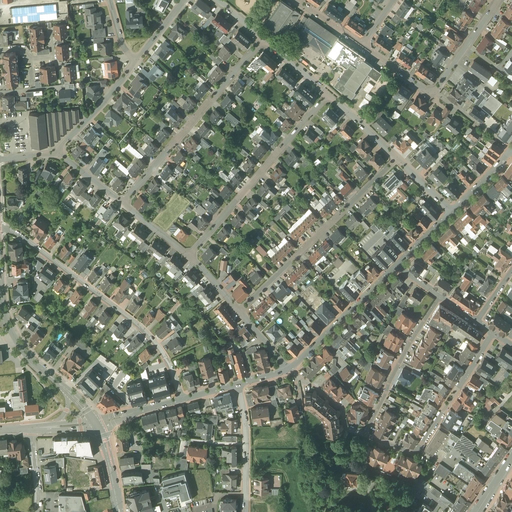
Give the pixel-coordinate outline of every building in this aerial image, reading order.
[(156,0),(155,4),(157,5),(155,10),(161,13),(162,11),(164,12),(169,2),(168,1),(166,0),(156,0)] [(206,4),(201,0),(197,0),(191,8),(198,14),(200,12),(204,16),(207,11),(208,12),(209,12),(208,12),(210,9),(206,5),(206,4)] [(482,4),(476,0),(472,0),(469,6),(477,11),(482,4)] [(301,15),(281,1),(280,1),(265,23),(265,24),(285,38),(285,37),(285,38),(289,33),(290,33),(291,31),(291,30),(301,15)] [(355,5),(349,1),(345,7),(351,11),(353,8),(355,5)] [(411,6),(404,1),(399,9),(397,13),(403,17),(405,14),(411,6)] [(464,6),(457,1),(456,4),(464,9),(465,7),(464,6)] [(337,9),(329,3),(324,10),(332,16),(337,9)] [(94,4),(85,4),(86,14),(88,13),(88,23),(87,23),(87,27),(102,26),(102,21),(101,21),(101,18),(102,18),(102,12),(96,12),(96,7),(94,8),(94,4)] [(351,11),(347,16),(349,14),(351,16),(350,18),(356,10),(353,8),(351,11)] [(345,15),(337,9),(332,16),(340,22),(345,15)] [(142,17),(133,18),(132,10),(126,10),(127,18),(126,18),(127,27),(143,26),(142,17)] [(473,17),(465,12),(461,18),(468,23),(473,17)] [(224,19),(218,13),(212,20),(219,26),(217,28),(220,25),(224,19)] [(401,19),(395,15),(391,20),(398,25),(401,19)] [(330,48),(336,40),(337,38),(309,18),(304,26),(297,36),(325,56),(330,48)] [(350,18),(345,25),(352,31),(358,23),(350,18)] [(414,23),(407,18),(404,21),(411,26),(414,23)] [(468,23),(461,18),(456,24),(464,30),(468,23)] [(509,24),(501,18),(496,26),(504,31),(509,24)] [(208,19),(202,27),(205,29),(211,21),(208,19)] [(231,25),(224,19),(220,25),(224,28),(227,31),(231,25)] [(362,26),(358,23),(352,31),(360,36),(365,29),(362,26)] [(421,23),(417,27),(422,31),(425,27),(421,23)] [(176,29),(173,33),(171,33),(168,37),(174,41),(179,35),(180,36),(181,36),(184,38),(185,35),(188,33),(177,24),(174,28),(176,29)] [(385,25),(378,35),(379,35),(373,42),(381,48),(386,41),(382,38),(384,35),(388,38),(393,31),(385,25)] [(42,26),(30,27),(30,34),(31,34),(32,43),(31,43),(32,50),(44,48),(44,43),(45,43),(44,32),(43,32),(42,26)] [(504,31),(496,26),(491,33),(499,38),(504,31)] [(105,28),(98,29),(98,31),(95,31),(95,38),(103,38),(106,37),(105,28)] [(12,31),(3,32),(4,42),(13,42),(12,36),(16,36),(16,31),(12,32),(12,31)] [(251,42),(238,31),(231,39),(244,50),(251,42)] [(463,38),(455,33),(454,34),(449,31),(446,36),(451,39),(458,45),(463,38)] [(231,40),(227,36),(221,43),(224,45),(226,46),(231,40)] [(492,41),(485,36),(483,40),(482,40),(479,44),(487,49),(487,48),(486,48),(489,45),(490,45),(492,41)] [(458,45),(451,39),(446,46),(454,51),(458,45)] [(353,52),(336,40),(330,48),(350,62),(356,67),(361,60),(356,57),(354,60),(350,57),(353,52)] [(392,45),(386,41),(381,48),(387,52),(392,45)] [(500,46),(493,42),(492,41),(490,45),(492,46),(492,47),(497,50),(500,46)] [(110,43),(106,43),(104,43),(98,43),(98,44),(98,50),(101,50),(101,54),(111,53),(110,43)] [(168,47),(163,43),(161,46),(163,48),(159,54),(165,59),(170,53),(172,55),(174,52),(168,47)] [(487,49),(479,44),(476,48),(483,53),(487,49)] [(226,46),(224,45),(218,53),(226,60),(231,53),(228,50),(229,49),(226,46)] [(411,50),(405,46),(402,50),(401,51),(407,56),(411,50)] [(432,58),(440,64),(446,55),(438,49),(432,58)] [(407,56),(401,51),(396,58),(402,63),(407,56)] [(5,72),(17,71),(17,69),(18,68),(17,68),(16,64),(17,64),(17,63),(16,52),(4,54),(4,56),(3,57),(5,72)] [(268,56),(263,52),(258,58),(257,59),(261,62),(264,65),(270,58),(268,56)] [(407,56),(402,63),(408,67),(413,60),(407,56)] [(257,57),(248,68),(251,70),(254,67),(256,70),(260,65),(259,64),(261,62),(257,59),(258,58),(257,57)] [(277,64),(270,58),(264,65),(271,71),(277,64)] [(356,67),(350,62),(339,77),(339,78),(338,80),(338,79),(337,80),(338,80),(334,85),(333,85),(351,98),(355,92),(354,91),(366,74),(377,81),(382,74),(372,66),(362,59),(361,60),(356,67)] [(491,73),(474,61),(468,69),(473,72),(481,78),(486,81),(490,75),(491,73)] [(113,62),(104,63),(105,70),(107,69),(107,71),(106,72),(107,76),(107,77),(117,75),(117,72),(117,64),(114,65),(113,62)] [(420,64),(415,72),(423,77),(429,70),(420,64)] [(46,67),(40,68),(41,71),(40,71),(41,81),(41,82),(42,82),(42,81),(46,81),(47,81),(51,80),(51,81),(52,80),(56,80),(57,80),(56,70),(55,70),(55,66),(51,67),(50,67),(47,65),(46,67)] [(163,72),(155,65),(148,73),(148,72),(145,75),(153,81),(157,76),(158,76),(160,73),(161,74),(163,72)] [(226,72),(219,66),(214,72),(220,78),(226,72)] [(289,74),(282,68),(276,75),(283,81),(289,74)] [(437,75),(429,70),(423,77),(431,83),(437,75)] [(17,71),(5,72),(6,82),(7,82),(7,85),(19,84),(18,73),(17,73),(17,71)] [(271,71),(264,79),(267,81),(274,73),(271,71)] [(220,78),(214,72),(208,78),(215,84),(220,78)] [(297,81),(289,74),(283,81),(291,88),(297,81)] [(493,77),(490,75),(486,81),(493,86),(498,80),(493,77)] [(249,79),(245,76),(242,80),(248,84),(252,79),(250,77),(249,79)] [(476,86),(464,76),(459,82),(460,82),(455,88),(466,96),(468,98),(473,102),(478,106),(483,100),(481,102),(477,98),(470,93),(476,86)] [(142,83),(136,78),(133,81),(136,83),(130,91),(135,95),(139,98),(141,95),(138,93),(142,88),(145,90),(147,86),(142,82),(142,83)] [(238,81),(234,86),(232,89),(237,93),(239,90),(241,91),(245,86),(238,81)] [(203,83),(197,91),(203,96),(209,88),(203,83)] [(316,97),(301,84),(295,91),(310,104),(316,97)] [(99,85),(89,86),(89,90),(90,92),(88,94),(95,100),(100,94),(99,85)] [(411,92),(401,85),(395,93),(393,96),(397,99),(399,96),(401,98),(401,99),(404,101),(404,100),(405,101),(411,92)] [(466,96),(455,88),(454,90),(452,89),(448,94),(450,95),(448,97),(454,101),(458,104),(461,100),(466,96)] [(484,89),(477,98),(481,102),(483,100),(484,99),(486,100),(490,94),(484,89)] [(66,90),(60,91),(61,101),(71,100),(70,90),(66,90)] [(134,104),(122,95),(118,100),(119,101),(115,106),(119,109),(123,104),(127,107),(125,110),(131,115),(131,114),(132,114),(135,109),(136,109),(132,106),(134,104)] [(139,98),(135,95),(132,99),(137,103),(141,99),(139,98)] [(228,96),(221,103),(227,108),(229,109),(231,106),(230,105),(234,101),(228,96)] [(14,97),(3,97),(4,108),(8,108),(8,110),(14,110),(14,109),(14,102),(14,97)] [(189,97),(186,100),(187,101),(186,102),(183,106),(189,111),(196,103),(189,97)] [(413,102),(410,106),(415,110),(422,100),(421,99),(421,100),(417,97),(413,102)] [(186,102),(180,98),(177,102),(183,107),(183,106),(186,102)] [(473,102),(468,98),(465,103),(469,107),(473,102)] [(180,106),(174,100),(171,103),(172,104),(177,109),(180,106)] [(422,100),(415,110),(421,114),(422,114),(425,110),(428,105),(424,102),(424,101),(422,100)] [(305,111),(296,104),(292,108),(301,116),(305,111)] [(469,113),(483,122),(487,115),(473,106),(469,113)] [(445,107),(441,113),(444,115),(443,117),(445,118),(446,118),(451,111),(445,107)] [(284,113),(278,108),(275,110),(282,116),(284,113)] [(301,116),(292,108),(288,112),(288,113),(292,116),(297,120),(301,116)] [(337,115),(329,108),(323,114),(328,119),(330,121),(331,121),(333,119),(337,115)] [(79,109),(45,112),(48,146),(79,116),(79,109)] [(441,113),(435,109),(427,120),(431,123),(433,122),(435,121),(438,123),(443,117),(444,115),(441,113)] [(111,110),(107,114),(109,116),(104,122),(111,127),(115,121),(119,123),(122,119),(111,110)] [(222,115),(216,110),(215,110),(216,110),(213,114),(212,113),(209,117),(216,123),(222,115)] [(425,110),(422,114),(421,114),(420,116),(420,118),(424,120),(429,113),(425,110)] [(45,112),(29,114),(33,147),(38,147),(43,146),(48,146),(45,112)] [(176,112),(169,121),(176,127),(183,118),(176,112)] [(511,114),(503,126),(507,129),(511,133),(511,114)] [(227,115),(224,117),(231,123),(233,121),(233,120),(227,115)] [(380,116),(375,121),(376,122),(374,124),(373,123),(373,124),(383,134),(382,133),(386,129),(386,130),(390,126),(391,126),(380,116)] [(450,121),(446,118),(445,118),(441,125),(445,128),(446,126),(447,124),(450,121)] [(462,125),(452,118),(450,121),(447,124),(446,126),(455,134),(462,125)] [(292,124),(286,119),(280,127),(286,132),(290,128),(289,128),(292,124)] [(336,123),(333,119),(331,121),(332,122),(325,129),(328,131),(336,123)] [(501,124),(495,120),(492,125),(497,129),(501,124)] [(102,127),(97,123),(95,126),(100,129),(101,130),(101,131),(103,132),(104,131),(102,129),(101,129),(100,128),(101,127),(102,127)] [(204,124),(198,131),(204,136),(203,135),(207,132),(208,132),(210,129),(204,124)] [(346,124),(340,130),(339,132),(342,136),(344,134),(348,138),(354,131),(346,124)] [(93,128),(92,127),(91,128),(92,128),(89,131),(89,130),(87,132),(98,140),(100,137),(99,136),(100,134),(99,133),(93,128)] [(170,134),(163,128),(156,136),(163,142),(170,134)] [(272,131),(270,134),(263,129),(259,133),(259,134),(263,137),(266,139),(272,145),(279,137),(272,131)] [(308,129),(302,136),(303,137),(306,139),(307,138),(311,142),(316,136),(308,129)] [(480,134),(473,129),(472,130),(468,135),(474,140),(478,135),(480,134)] [(507,129),(503,133),(499,129),(496,133),(501,137),(508,142),(511,136),(511,133),(507,129)] [(98,140),(87,132),(86,133),(87,134),(84,137),(84,136),(84,137),(85,138),(91,143),(92,144),(93,142),(95,143),(98,140)] [(263,137),(259,134),(259,133),(257,132),(255,135),(261,140),(263,137)] [(158,148),(152,142),(154,140),(148,134),(143,140),(149,145),(144,150),(151,156),(158,148)] [(405,139),(400,143),(396,139),(393,142),(397,146),(403,152),(408,147),(411,150),(413,148),(414,148),(418,144),(416,142),(415,142),(407,134),(403,137),(405,139)] [(261,140),(255,135),(252,138),(258,143),(261,140)] [(199,143),(192,137),(187,143),(187,142),(185,145),(185,146),(193,153),(196,150),(194,148),(199,143)] [(211,146),(202,138),(200,141),(209,148),(211,146)] [(365,141),(363,140),(357,147),(357,148),(360,150),(360,152),(363,156),(364,156),(368,152),(372,148),(369,145),(365,141)] [(440,141),(436,144),(442,150),(446,146),(440,141)] [(89,145),(84,142),(82,144),(90,151),(93,148),(89,145)] [(495,145),(492,143),(489,148),(498,155),(501,150),(495,145)] [(354,144),(347,147),(353,153),(357,148),(357,147),(354,144)] [(79,145),(75,150),(74,150),(72,154),(79,160),(82,156),(85,153),(84,153),(86,151),(79,145)] [(143,156),(131,145),(128,149),(139,159),(140,160),(143,156)] [(261,145),(254,153),(260,158),(267,150),(261,145)] [(428,145),(421,151),(422,152),(418,157),(422,161),(421,161),(426,167),(433,160),(430,157),(435,152),(428,145)] [(97,160),(104,165),(106,163),(102,160),(108,152),(102,148),(95,156),(98,159),(97,160)] [(249,154),(242,148),(240,151),(247,157),(249,154)] [(498,155),(489,148),(485,153),(494,160),(498,155)] [(414,150),(407,157),(410,159),(417,153),(414,150)] [(180,151),(174,159),(180,164),(187,157),(180,151)] [(292,151),(285,159),(291,164),(295,160),(296,161),(299,157),(292,151)] [(368,152),(364,156),(363,156),(362,157),(367,162),(370,160),(370,159),(372,157),(368,152)] [(435,152),(430,157),(433,160),(436,163),(439,160),(441,158),(435,152)] [(379,155),(376,153),(372,157),(370,159),(370,160),(374,164),(374,165),(377,167),(378,166),(380,166),(380,164),(384,160),(381,157),(381,155),(379,155)] [(494,160),(485,153),(481,158),(484,161),(490,165),(494,160)] [(478,159),(473,154),(469,158),(472,161),(476,165),(477,163),(478,163),(480,161),(478,159)] [(89,160),(85,156),(84,157),(82,156),(79,160),(86,164),(89,160)] [(309,162),(303,156),(301,158),(307,165),(309,162)] [(318,158),(314,162),(318,167),(323,163),(318,158)] [(140,160),(139,159),(134,165),(141,171),(146,165),(140,160)] [(250,159),(243,166),(246,169),(245,171),(248,172),(248,171),(249,172),(253,168),(255,165),(256,164),(250,159)] [(365,166),(359,159),(356,162),(363,169),(363,168),(365,166)] [(104,165),(97,160),(91,169),(98,175),(101,171),(100,170),(104,165)] [(436,163),(433,165),(436,168),(437,167),(439,170),(444,165),(439,160),(436,163)] [(125,167),(117,161),(114,164),(118,167),(127,175),(129,173),(124,168),(125,167)] [(477,163),(476,165),(472,161),(469,164),(473,168),(471,169),(478,176),(484,170),(478,163),(477,163)] [(58,169),(47,163),(43,170),(45,171),(52,175),(54,176),(58,169)] [(141,171),(134,165),(129,171),(136,177),(141,171)] [(439,170),(437,167),(436,168),(433,165),(431,168),(434,171),(429,175),(438,184),(446,177),(439,170)] [(240,170),(235,166),(231,170),(236,174),(237,172),(238,172),(240,170)] [(127,175),(118,167),(113,174),(116,176),(118,178),(119,178),(121,175),(124,178),(127,175)] [(167,167),(162,172),(160,174),(160,175),(166,181),(173,173),(167,167)] [(286,173),(278,167),(271,175),(278,182),(279,182),(280,180),(283,177),(286,173)] [(363,169),(356,175),(362,181),(369,174),(363,168),(363,169)] [(27,169),(19,169),(19,180),(27,180),(27,169)] [(42,172),(39,170),(36,175),(33,180),(37,182),(42,172)] [(458,175),(453,170),(451,172),(458,180),(460,178),(460,177),(458,175)] [(466,174),(462,170),(458,175),(460,177),(460,178),(461,179),(468,186),(474,180),(467,173),(466,174)] [(236,174),(230,181),(237,186),(244,178),(243,177),(244,176),(241,174),(240,175),(238,172),(237,172),(236,174)] [(349,178),(343,172),(339,175),(346,181),(349,178)] [(75,177),(70,173),(64,180),(70,184),(75,177)] [(228,178),(222,173),(219,176),(227,182),(229,180),(228,179),(228,178)] [(400,180),(394,174),(385,183),(388,186),(390,184),(393,187),(396,185),(397,184),(396,183),(397,183),(400,180)] [(118,178),(116,176),(110,184),(113,186),(112,186),(119,191),(125,183),(119,178),(118,178)] [(502,177),(494,184),(500,191),(502,189),(505,193),(504,195),(506,197),(511,192),(505,186),(508,183),(502,177)] [(161,184),(154,179),(147,187),(154,194),(158,189),(157,189),(161,184)] [(64,180),(60,184),(66,189),(70,184),(64,180)] [(280,180),(279,182),(278,182),(276,185),(282,190),(284,192),(288,186),(280,180)] [(80,181),(73,190),(80,195),(83,191),(87,186),(80,181)] [(271,188),(265,182),(258,191),(264,196),(268,191),(273,195),(277,191),(273,188),(272,187),(271,188)] [(404,182),(400,186),(405,191),(409,187),(404,182)] [(454,186),(450,182),(445,187),(449,191),(448,192),(452,196),(451,197),(452,199),(453,199),(454,199),(461,193),(458,190),(454,186)] [(348,183),(340,190),(346,196),(354,189),(348,183)] [(494,184),(494,185),(487,191),(493,197),(497,193),(499,195),(499,196),(504,201),(507,198),(500,191),(494,184)] [(226,185),(220,193),(226,198),(233,191),(226,185)] [(387,196),(392,200),(398,194),(400,196),(397,198),(402,202),(407,197),(397,187),(387,196)] [(83,191),(80,195),(78,197),(83,201),(88,195),(83,191)] [(102,198),(96,193),(92,198),(89,201),(95,206),(102,198)] [(342,200),(337,194),(332,198),(338,204),(342,200)] [(489,201),(483,194),(477,201),(486,210),(489,213),(495,207),(489,201)] [(88,195),(83,201),(87,204),(89,201),(92,198),(88,195)] [(18,199),(8,199),(9,208),(19,207),(18,201),(24,201),(24,200),(23,196),(18,196),(18,199)] [(154,202),(147,196),(144,200),(148,203),(149,202),(152,205),(154,202)] [(221,205),(210,196),(207,201),(210,204),(207,208),(214,213),(221,205)] [(144,200),(140,197),(138,200),(137,200),(134,204),(137,206),(137,207),(139,209),(140,209),(142,211),(144,210),(145,208),(145,207),(148,203),(144,200)] [(258,203),(252,197),(248,202),(246,204),(246,205),(252,210),(253,209),(258,203)] [(377,204),(371,197),(365,202),(372,209),(377,204)] [(338,204),(332,198),(328,202),(334,208),(338,204)] [(427,203),(422,198),(418,202),(423,207),(423,206),(427,203)] [(268,205),(262,200),(259,203),(266,208),(268,205)] [(477,201),(470,207),(476,213),(480,210),(483,213),(486,210),(477,201)] [(334,208),(328,202),(324,207),(329,212),(334,208)] [(372,209),(365,202),(360,208),(364,212),(366,214),(372,209)] [(287,203),(283,207),(285,210),(281,214),(283,216),(291,208),(287,203)] [(432,208),(427,203),(423,206),(423,207),(428,212),(427,213),(433,220),(439,214),(433,207),(432,208)] [(117,210),(110,205),(105,211),(104,213),(110,218),(117,210)] [(168,207),(165,205),(159,213),(161,214),(162,213),(163,214),(168,207)] [(252,210),(246,205),(243,208),(247,211),(249,213),(254,216),(257,213),(253,209),(252,210)] [(324,207),(319,211),(325,217),(329,212),(324,207)] [(100,208),(97,213),(101,216),(104,213),(105,211),(100,208)] [(467,211),(460,217),(474,232),(479,228),(473,221),(470,224),(468,221),(472,217),(467,211)] [(308,216),(308,217),(313,222),(318,218),(312,212),(308,216)] [(163,214),(162,213),(161,214),(157,220),(162,225),(168,218),(163,214)] [(279,213),(274,219),(277,221),(282,216),(279,213)] [(422,218),(418,213),(417,214),(414,217),(419,221),(417,222),(421,227),(424,229),(430,223),(423,217),(422,218)] [(130,221),(121,214),(115,222),(119,225),(118,227),(121,228),(122,229),(125,226),(126,227),(130,221)] [(238,214),(231,222),(232,222),(233,226),(235,225),(238,227),(244,220),(238,214)] [(353,215),(346,222),(345,222),(350,227),(353,224),(354,225),(359,220),(353,214),(353,215)] [(202,217),(196,223),(194,221),(191,224),(196,228),(197,229),(198,228),(201,230),(202,229),(202,230),(209,222),(202,217)] [(313,222),(308,217),(304,221),(303,221),(309,226),(313,222)] [(474,232),(460,217),(454,223),(460,229),(461,230),(463,228),(462,227),(464,225),(465,226),(464,227),(469,233),(468,234),(472,237),(476,234),(474,232)] [(481,222),(477,218),(473,221),(479,228),(481,230),(484,228),(485,227),(484,225),(481,222)] [(47,224),(40,219),(37,223),(35,221),(32,226),(35,228),(34,228),(38,231),(38,230),(40,232),(41,232),(43,230),(47,224)] [(309,226),(303,221),(299,225),(305,231),(309,226)] [(370,228),(363,221),(361,223),(367,230),(368,229),(370,228)] [(374,223),(371,226),(376,232),(380,229),(374,223)] [(173,224),(168,230),(173,234),(178,228),(173,224)] [(305,231),(299,225),(295,229),(300,235),(305,231)] [(416,228),(414,229),(412,227),(410,229),(406,225),(403,227),(408,232),(406,233),(412,240),(419,234),(417,232),(419,230),(416,228)] [(122,229),(121,228),(115,236),(120,239),(123,235),(128,230),(128,228),(126,227),(125,226),(122,229)] [(136,226),(131,233),(137,237),(142,230),(136,226)] [(230,232),(224,227),(217,236),(219,238),(220,238),(223,240),(230,232)] [(450,227),(443,233),(449,239),(450,239),(453,235),(456,233),(450,227)] [(189,234),(182,229),(176,236),(183,242),(189,234)] [(295,229),(290,233),(296,239),(300,235),(295,229)] [(344,235),(338,229),(331,236),(335,240),(337,243),(341,240),(340,239),(344,235)] [(384,247),(368,229),(367,230),(363,234),(376,247),(377,248),(380,251),(382,248),(382,249),(384,247)] [(43,230),(41,232),(40,232),(36,236),(42,240),(43,241),(47,234),(43,230)] [(142,230),(137,237),(142,241),(147,235),(142,230)] [(57,233),(53,238),(57,240),(62,234),(58,232),(57,233)] [(449,239),(443,233),(439,237),(441,238),(444,242),(445,243),(447,241),(449,239)] [(400,234),(397,237),(400,240),(397,244),(403,250),(409,244),(403,237),(400,234)] [(53,238),(50,235),(45,243),(51,248),(57,241),(57,240),(53,238)] [(458,241),(453,235),(450,239),(455,244),(458,241)] [(455,244),(450,239),(449,239),(447,241),(451,245),(447,248),(452,254),(458,248),(455,244)] [(160,245),(154,240),(149,247),(153,250),(155,252),(160,245)] [(332,246),(326,240),(322,245),(327,250),(332,246)] [(289,241),(284,245),(290,251),(294,246),(289,241)] [(65,245),(59,254),(65,259),(72,251),(70,249),(74,244),(70,242),(68,246),(67,247),(65,245)] [(16,243),(10,244),(10,253),(12,253),(12,258),(22,257),(22,247),(17,247),(16,243)] [(438,251),(432,244),(426,249),(432,256),(437,251),(438,251)] [(166,249),(160,245),(155,252),(160,256),(166,249)] [(290,251),(284,245),(280,249),(286,255),(290,251)] [(327,250),(322,245),(318,249),(323,254),(327,250)] [(228,253),(222,247),(219,250),(225,256),(228,253)] [(210,248),(205,254),(204,253),(202,256),(210,264),(213,260),(212,259),(216,254),(217,255),(218,254),(210,248)] [(391,249),(390,249),(386,253),(384,252),(385,251),(382,249),(382,248),(380,251),(384,255),(390,262),(397,256),(397,255),(396,255),(391,249)] [(286,255),(280,249),(276,253),(281,259),(286,255)] [(323,254),(318,249),(313,253),(319,259),(323,254)] [(432,256),(426,249),(421,254),(427,261),(431,257),(432,256)] [(505,252),(500,249),(498,252),(500,253),(500,254),(495,251),(493,254),(500,259),(507,263),(511,257),(505,252)] [(281,259),(276,253),(271,258),(277,263),(281,259)] [(319,259),(313,253),(309,257),(314,263),(319,259)] [(178,260),(173,255),(168,261),(173,266),(178,260)] [(382,257),(377,261),(384,268),(390,262),(384,255),(382,257)] [(80,257),(74,266),(80,270),(85,264),(84,263),(85,261),(80,257)] [(338,268),(344,262),(339,257),(333,263),(338,268)] [(228,261),(221,259),(218,277),(219,278),(224,273),(226,275),(228,261)] [(507,263),(500,259),(498,262),(495,266),(502,271),(507,263)] [(183,264),(178,260),(173,266),(178,270),(183,264)] [(421,265),(415,261),(409,269),(422,278),(428,270),(424,267),(425,266),(422,264),(421,265)] [(303,263),(299,267),(304,273),(309,269),(308,268),(303,263)] [(21,264),(12,264),(13,274),(13,278),(22,277),(27,277),(26,273),(21,273),(21,269),(26,269),(26,264),(21,264)] [(437,270),(430,265),(427,268),(435,273),(437,270)] [(50,269),(45,266),(38,274),(43,278),(50,269)] [(369,271),(365,275),(371,281),(380,272),(374,266),(372,268),(369,271)] [(105,267),(103,271),(102,271),(101,272),(99,274),(101,275),(100,276),(103,278),(109,270),(105,267)] [(299,267),(294,271),(300,277),(304,273),(299,267)] [(55,273),(50,269),(43,278),(48,282),(55,273)] [(94,270),(89,277),(95,282),(100,276),(101,275),(99,274),(97,272),(94,270)] [(190,270),(185,276),(190,280),(195,275),(190,270)] [(365,275),(360,270),(352,278),(361,288),(364,285),(365,287),(371,281),(365,275)] [(256,273),(250,278),(256,284),(259,281),(263,277),(259,273),(257,271),(256,273)] [(294,271),(290,276),(296,281),(300,277),(294,271)] [(463,288),(460,291),(461,292),(460,293),(462,295),(465,290),(472,280),(474,277),(472,276),(468,273),(465,271),(461,276),(465,279),(460,286),(463,288)] [(114,272),(108,279),(112,282),(114,279),(117,275),(114,272)] [(226,275),(224,273),(219,278),(229,290),(230,291),(232,289),(231,288),(234,286),(226,275)] [(484,279),(476,274),(474,277),(483,283),(484,281),(483,280),(484,279)] [(195,275),(190,280),(192,283),(194,285),(200,280),(195,275)] [(296,281),(290,276),(286,280),(291,286),(296,281)] [(404,281),(397,276),(397,277),(390,283),(392,285),(388,289),(392,293),(396,289),(398,292),(396,295),(400,299),(406,290),(400,285),(404,281)] [(494,281),(487,276),(484,281),(483,283),(490,288),(494,281)] [(249,284),(242,277),(239,281),(245,287),(249,284)] [(451,285),(440,277),(434,286),(446,293),(449,289),(451,285)] [(483,283),(474,277),(472,280),(479,285),(480,284),(481,285),(483,283)] [(107,278),(101,286),(107,291),(114,283),(112,282),(108,279),(107,278)] [(60,279),(54,287),(61,292),(67,284),(67,283),(64,281),(64,282),(60,279)] [(125,279),(119,286),(122,288),(115,297),(122,302),(122,301),(123,301),(125,299),(125,298),(128,294),(125,292),(131,284),(125,279)] [(18,286),(16,287),(13,288),(13,290),(13,292),(14,298),(16,297),(16,300),(26,300),(25,297),(29,297),(28,287),(28,280),(18,281),(18,286)] [(344,284),(340,280),(336,284),(340,288),(344,284)] [(490,288),(483,283),(481,285),(478,290),(485,295),(490,288)] [(289,293),(281,284),(273,292),(279,298),(280,297),(283,299),(289,293)] [(356,295),(349,288),(349,289),(344,284),(340,288),(339,289),(344,294),(351,301),(356,295)] [(195,290),(192,292),(196,297),(202,293),(200,291),(204,288),(201,285),(200,285),(195,290)] [(204,288),(200,291),(202,293),(205,297),(211,291),(207,286),(204,288)] [(240,286),(239,287),(239,288),(235,291),(236,291),(233,294),(237,298),(237,297),(241,301),(248,294),(240,286)] [(386,287),(378,295),(384,300),(384,301),(386,299),(391,304),(394,301),(394,300),(389,296),(392,293),(388,289),(386,287)] [(84,295),(77,290),(70,298),(77,304),(79,301),(81,299),(84,295)] [(174,294),(169,290),(166,294),(170,299),(174,294)] [(423,296),(414,290),(409,297),(412,300),(413,299),(414,300),(418,303),(423,296)] [(460,293),(455,290),(450,297),(457,302),(462,295),(460,293)] [(462,295),(457,302),(463,307),(469,300),(464,296),(466,294),(468,291),(465,290),(462,295)] [(211,291),(205,297),(209,302),(215,297),(211,291)] [(478,298),(468,291),(466,294),(464,296),(469,300),(463,307),(473,313),(480,304),(476,301),(478,298)] [(34,299),(39,302),(43,295),(39,292),(34,299)] [(346,306),(339,299),(337,297),(334,294),(330,299),(335,304),(333,305),(340,312),(346,306)] [(66,295),(61,303),(63,305),(69,297),(66,295)] [(382,308),(379,305),(383,301),(384,300),(378,295),(370,302),(374,306),(374,305),(383,315),(386,312),(382,308)] [(135,300),(134,300),(133,300),(128,307),(134,312),(135,311),(136,312),(138,309),(137,308),(140,305),(139,303),(142,299),(138,296),(135,300)] [(275,301),(269,296),(265,300),(271,306),(275,301)] [(283,299),(280,297),(279,298),(277,300),(288,310),(291,307),(283,299)] [(97,306),(90,300),(85,308),(88,310),(91,313),(92,313),(97,306)] [(172,313),(183,303),(180,300),(169,310),(172,313)] [(265,300),(261,304),(266,310),(271,306),(265,300)] [(511,307),(502,301),(497,308),(504,313),(507,309),(511,312),(511,307)] [(331,311),(323,303),(319,307),(327,315),(331,311)] [(222,304),(215,309),(219,314),(226,309),(222,304)] [(261,304),(257,308),(262,314),(266,310),(261,304)] [(383,315),(374,305),(374,306),(370,309),(369,310),(374,315),(379,320),(379,319),(383,315)] [(403,309),(396,305),(394,307),(392,312),(399,317),(402,313),(401,312),(403,309)] [(482,334),(457,316),(448,311),(449,310),(445,308),(445,309),(439,305),(428,322),(447,331),(452,325),(477,342),(482,334)] [(374,315),(369,310),(370,309),(366,306),(361,311),(369,320),(374,315)] [(31,314),(22,307),(16,315),(20,317),(19,318),(25,322),(31,315),(31,314)] [(262,314),(257,308),(252,313),(258,318),(262,314)] [(226,309),(219,314),(223,319),(229,314),(226,309)] [(88,310),(83,316),(87,319),(91,313),(88,310)] [(159,310),(155,313),(152,310),(150,312),(156,317),(156,318),(162,312),(159,310)] [(112,316),(105,311),(99,319),(101,321),(106,324),(112,316)] [(369,320),(361,311),(352,320),(358,327),(364,322),(370,328),(370,327),(373,324),(369,320)] [(150,312),(143,319),(149,325),(156,317),(150,312)] [(162,312),(156,318),(160,321),(165,315),(162,312)] [(408,316),(402,313),(399,317),(399,318),(397,320),(395,323),(397,324),(397,326),(399,326),(401,327),(403,328),(404,329),(405,331),(407,331),(409,332),(410,329),(411,329),(411,328),(412,327),(412,326),(413,325),(413,326),(413,325),(415,321),(409,318),(407,317),(408,316)] [(511,317),(509,315),(505,313),(503,316),(507,318),(511,321),(511,317)] [(229,314),(223,319),(227,324),(233,318),(229,314)] [(505,321),(495,314),(489,324),(489,325),(493,328),(494,327),(498,330),(499,332),(503,334),(504,334),(510,325),(505,321)] [(25,322),(24,324),(26,326),(25,328),(31,333),(33,331),(36,327),(40,322),(31,315),(25,322)] [(169,318),(162,324),(163,326),(160,328),(156,332),(162,338),(173,329),(176,326),(176,325),(169,318)] [(233,318),(227,324),(231,328),(237,323),(233,318)] [(95,319),(90,326),(92,329),(98,321),(95,319)] [(101,321),(97,327),(101,330),(106,324),(101,321)] [(322,329),(314,321),(310,325),(308,327),(313,332),(313,333),(315,335),(316,335),(322,329)] [(179,323),(176,325),(176,326),(173,329),(175,332),(176,332),(182,328),(179,323)] [(355,330),(348,323),(339,332),(340,332),(348,340),(350,338),(348,337),(355,330)] [(121,324),(114,332),(121,338),(128,329),(121,324)] [(239,325),(233,330),(236,334),(239,332),(242,329),(239,325)] [(275,325),(267,332),(274,341),(276,339),(280,336),(276,331),(278,329),(275,325)] [(390,325),(383,332),(382,333),(388,336),(390,332),(392,332),(394,328),(390,325)] [(242,329),(239,332),(236,334),(243,347),(247,343),(244,340),(248,336),(250,334),(248,331),(244,327),(242,329)] [(423,340),(433,345),(434,346),(436,342),(435,342),(437,339),(438,338),(437,337),(439,334),(440,335),(441,332),(430,327),(423,340)] [(369,334),(362,328),(361,328),(359,331),(366,337),(369,334)] [(312,340),(302,330),(298,334),(301,336),(299,338),(306,345),(312,340)] [(39,333),(37,331),(35,333),(30,339),(34,342),(33,343),(35,345),(36,345),(36,344),(37,344),(43,337),(39,333)] [(175,332),(170,336),(173,340),(176,338),(177,339),(180,337),(176,332),(175,332)] [(348,340),(340,332),(330,341),(337,348),(341,344),(343,346),(342,346),(347,352),(349,350),(353,353),(357,349),(352,345),(348,340)] [(398,335),(395,334),(392,332),(390,332),(388,336),(387,338),(386,338),(385,340),(384,342),(389,345),(389,346),(392,347),(398,349),(399,347),(400,345),(403,338),(398,336),(398,335)] [(280,336),(276,339),(279,342),(284,337),(286,335),(285,333),(281,336),(280,336)] [(292,339),(287,334),(286,335),(284,337),(286,339),(288,342),(289,342),(290,341),(292,339)] [(93,350),(79,339),(75,336),(71,341),(90,355),(93,350)] [(136,337),(130,343),(131,344),(127,347),(131,351),(135,348),(136,349),(142,343),(136,337)] [(173,340),(168,343),(168,344),(171,349),(172,351),(177,348),(179,350),(183,347),(177,339),(176,338),(173,340)] [(415,354),(424,359),(426,360),(427,357),(426,356),(428,354),(429,354),(430,351),(429,350),(431,348),(432,348),(433,345),(423,340),(422,339),(415,354)] [(52,342),(48,346),(49,347),(45,351),(46,352),(43,355),(44,356),(44,357),(47,359),(48,359),(49,360),(51,357),(53,358),(57,353),(59,354),(62,350),(57,347),(55,350),(52,348),(55,344),(52,342)] [(293,344),(291,346),(287,349),(294,357),(300,351),(293,344)] [(256,346),(250,348),(245,351),(247,355),(254,352),(256,352),(257,351),(256,346)] [(475,351),(467,346),(463,352),(471,357),(475,351)] [(333,355),(325,347),(322,350),(317,354),(318,354),(316,356),(316,355),(315,356),(323,363),(327,359),(332,359),(332,355),(333,355)] [(511,364),(511,354),(502,348),(495,358),(510,368),(511,364)] [(147,349),(139,356),(145,362),(149,358),(151,356),(152,355),(147,349)] [(257,351),(256,352),(256,355),(255,355),(256,359),(257,358),(259,364),(258,364),(259,368),(260,367),(261,371),(270,368),(269,365),(270,365),(269,362),(268,362),(268,360),(267,357),(266,355),(268,355),(267,352),(265,352),(265,349),(257,351)] [(389,352),(383,349),(382,351),(381,350),(376,359),(377,360),(377,362),(382,365),(387,367),(388,367),(391,361),(393,359),(392,358),(394,355),(389,352)] [(71,354),(68,359),(67,361),(66,360),(62,365),(63,365),(60,368),(64,371),(63,371),(66,373),(66,372),(70,375),(76,367),(78,369),(85,359),(82,357),(77,353),(77,354),(74,351),(71,355),(71,354)] [(471,357),(463,352),(462,351),(459,357),(455,354),(453,358),(466,366),(471,357)] [(424,359),(415,354),(414,353),(410,362),(421,367),(423,363),(422,362),(424,359)] [(311,360),(319,368),(324,364),(323,363),(315,356),(311,360)] [(150,362),(152,366),(161,361),(159,357),(150,362)] [(235,358),(233,359),(234,362),(236,367),(244,365),(243,361),(242,358),(241,357),(235,358)] [(209,358),(200,360),(204,376),(214,373),(209,358)] [(336,359),(333,359),(332,366),(333,367),(330,370),(334,374),(340,369),(336,365),(336,359)] [(485,359),(484,359),(477,370),(488,377),(496,366),(488,361),(485,359)] [(319,368),(311,360),(306,365),(314,373),(319,368)] [(367,360),(364,368),(369,371),(371,367),(371,366),(372,363),(367,360)] [(197,362),(187,365),(189,371),(195,370),(198,369),(199,369),(197,362)] [(463,369),(453,363),(447,373),(452,376),(457,379),(463,369)] [(244,365),(236,367),(238,377),(246,374),(247,373),(246,371),(244,365)] [(314,373),(306,365),(302,370),(310,377),(314,373)] [(131,377),(118,367),(110,378),(124,388),(131,377)] [(378,370),(371,367),(369,371),(369,372),(368,372),(368,373),(367,374),(367,375),(366,378),(367,379),(368,381),(370,380),(372,381),(374,382),(375,383),(376,385),(378,384),(380,385),(381,382),(382,382),(381,382),(382,380),(383,380),(383,379),(383,378),(385,374),(379,371),(379,372),(377,371),(378,370)] [(346,368),(344,370),(343,370),(340,373),(343,376),(343,377),(345,379),(346,380),(349,377),(350,378),(351,376),(353,375),(350,371),(346,368)] [(358,374),(352,368),(350,371),(353,375),(351,376),(353,379),(358,374)] [(422,372),(414,368),(411,373),(414,375),(419,377),(422,372)] [(219,372),(221,381),(230,379),(227,369),(223,370),(219,372)] [(411,373),(403,369),(398,378),(402,380),(401,382),(406,385),(408,382),(410,383),(414,375),(411,373)] [(442,378),(430,370),(428,374),(440,381),(442,378)] [(192,374),(184,376),(185,382),(187,381),(189,390),(196,388),(193,379),(192,374)] [(99,389),(85,375),(78,382),(79,383),(80,385),(81,384),(89,393),(91,395),(92,396),(99,389)] [(11,377),(14,409),(5,410),(6,417),(39,414),(38,403),(28,404),(25,376),(23,376),(11,377)] [(457,379),(452,376),(450,378),(448,377),(445,382),(452,387),(457,379)] [(479,380),(472,376),(468,383),(476,389),(477,386),(479,386),(481,383),(481,382),(479,380)] [(488,381),(481,376),(479,380),(481,382),(481,383),(486,386),(488,381)] [(150,383),(142,377),(139,382),(147,387),(150,383)] [(340,385),(337,388),(336,386),(337,385),(330,378),(323,385),(325,387),(324,388),(329,392),(329,393),(331,395),(332,394),(336,399),(337,398),(339,400),(342,397),(342,398),(345,396),(344,395),(347,392),(340,385)] [(278,389),(277,389),(279,397),(283,396),(284,398),(292,396),(289,385),(278,389)] [(362,385),(356,396),(357,396),(355,399),(360,402),(359,402),(361,403),(363,404),(363,403),(364,404),(365,401),(358,397),(364,386),(362,385)] [(451,389),(444,385),(441,389),(435,386),(434,388),(446,396),(451,389)] [(169,386),(159,389),(161,397),(172,394),(169,386)] [(268,386),(262,388),(262,386),(252,389),(253,392),(251,393),(252,398),(255,397),(256,401),(261,399),(261,397),(265,396),(267,396),(271,395),(269,388),(268,386)] [(378,394),(364,386),(358,397),(365,401),(373,405),(378,394)] [(505,390),(500,386),(492,396),(497,400),(505,390)] [(103,387),(98,394),(102,397),(105,393),(106,393),(107,391),(103,387)] [(427,388),(420,398),(427,401),(429,398),(434,401),(434,400),(434,399),(437,395),(432,391),(433,389),(427,388)] [(446,396),(434,388),(433,389),(432,391),(437,395),(434,399),(434,400),(441,404),(446,396)] [(467,393),(463,390),(457,399),(469,406),(471,402),(469,400),(469,399),(469,398),(468,398),(470,395),(467,393)] [(313,409),(319,397),(316,394),(317,393),(316,391),(315,391),(313,392),(313,393),(306,393),(305,393),(306,407),(310,407),(313,409)] [(106,393),(105,393),(102,397),(97,404),(106,410),(120,407),(112,398),(106,393)] [(132,397),(133,401),(132,401),(133,405),(134,405),(144,403),(142,394),(137,395),(132,397)] [(229,394),(224,395),(224,396),(214,399),(217,409),(222,408),(222,407),(226,406),(226,407),(225,407),(227,413),(234,411),(232,405),(229,394)] [(354,399),(349,394),(345,397),(351,403),(354,399)] [(511,395),(504,403),(507,405),(507,406),(508,407),(508,406),(511,408),(511,411),(505,407),(502,410),(511,417),(511,395)] [(323,417),(333,408),(328,404),(329,403),(328,401),(328,400),(326,401),(325,402),(319,397),(313,409),(312,409),(312,410),(321,418),(322,418),(323,417)] [(360,402),(355,399),(352,405),(352,406),(360,405),(367,409),(369,410),(367,412),(366,414),(369,415),(372,408),(364,404),(363,403),(363,404),(361,403),(359,402),(360,402)] [(469,406),(457,399),(453,406),(457,408),(458,407),(459,408),(462,405),(463,405),(462,406),(469,410),(475,401),(473,400),(471,402),(469,406)] [(198,402),(188,405),(190,412),(200,409),(200,410),(198,402)] [(423,409),(412,403),(411,406),(418,410),(421,412),(423,409)] [(439,408),(432,404),(429,403),(426,407),(435,413),(439,408)] [(290,407),(285,408),(287,413),(288,413),(289,419),(299,417),(300,416),(299,412),(298,407),(297,407),(296,405),(290,407)] [(352,406),(352,409),(351,409),(351,411),(348,412),(350,421),(364,424),(369,415),(366,414),(367,412),(366,412),(367,409),(360,405),(352,406)] [(182,406),(176,408),(179,420),(178,421),(179,424),(181,423),(180,420),(182,419),(181,416),(184,415),(182,406)] [(268,406),(251,409),(253,422),(258,421),(258,423),(266,422),(266,420),(270,419),(270,421),(268,406)] [(435,413),(426,407),(423,412),(432,418),(435,413)] [(176,408),(170,410),(172,418),(175,426),(179,424),(178,421),(179,420),(176,408)] [(326,423),(339,421),(338,414),(339,414),(340,412),(340,411),(338,411),(336,411),(333,408),(323,417),(324,420),(326,423)] [(462,416),(450,409),(442,422),(454,429),(455,427),(456,428),(458,425),(457,424),(459,422),(460,422),(462,419),(461,418),(462,416)] [(170,410),(164,411),(168,426),(169,425),(170,428),(173,427),(170,419),(172,418),(170,410)] [(390,412),(386,410),(383,415),(381,414),(379,419),(381,420),(379,424),(378,424),(377,427),(375,432),(384,437),(385,438),(387,435),(389,434),(388,432),(389,430),(388,429),(392,423),(393,423),(397,416),(396,415),(390,412)] [(164,411),(158,413),(161,423),(162,428),(168,426),(164,411)] [(432,418),(423,412),(419,418),(429,423),(432,418)] [(416,420),(413,418),(405,413),(405,414),(404,413),(403,415),(402,414),(405,416),(409,418),(415,422),(415,421),(416,420)] [(511,423),(508,420),(507,421),(495,413),(491,419),(505,429),(509,431),(509,432),(511,433),(511,424),(511,423)] [(156,414),(142,418),(144,428),(155,425),(159,424),(156,414)] [(429,423),(419,418),(418,420),(418,421),(419,421),(418,422),(417,423),(418,424),(425,429),(429,423)] [(236,419),(227,419),(226,420),(226,424),(222,424),(222,430),(227,431),(236,431),(237,430),(237,427),(236,427),(236,423),(237,422),(237,420),(236,419)] [(508,434),(503,431),(505,429),(491,419),(486,426),(490,429),(489,430),(498,436),(496,438),(500,442),(508,447),(511,441),(511,433),(509,432),(509,431),(508,434)] [(339,421),(326,423),(325,423),(325,424),(326,435),(327,436),(341,434),(341,433),(340,429),(342,429),(343,427),(341,426),(340,426),(339,421)] [(211,424),(198,422),(197,429),(203,430),(202,437),(210,438),(212,424),(211,424)] [(159,424),(155,425),(158,433),(163,432),(162,428),(161,423),(159,424)] [(425,429),(418,424),(415,428),(414,426),(411,430),(413,432),(411,434),(419,439),(425,429)] [(441,425),(425,449),(432,454),(437,447),(439,448),(441,446),(449,452),(459,437),(457,435),(454,433),(441,425)] [(419,439),(411,434),(410,433),(408,436),(406,435),(403,439),(404,440),(403,442),(408,445),(408,444),(413,447),(415,444),(419,439)] [(475,443),(463,434),(460,437),(458,440),(471,449),(476,444),(475,443)] [(127,435),(117,436),(117,437),(117,438),(117,440),(118,441),(118,442),(116,444),(118,446),(119,450),(129,449),(129,448),(130,448),(129,441),(128,440),(127,435)] [(78,447),(92,446),(90,437),(82,437),(82,438),(81,438),(77,438),(78,447)] [(499,460),(487,451),(482,458),(477,455),(478,454),(471,449),(458,440),(460,437),(459,437),(449,452),(457,458),(462,452),(477,462),(477,461),(479,462),(478,463),(478,462),(477,463),(478,464),(476,466),(487,473),(488,472),(489,474),(499,460)] [(69,450),(68,438),(67,438),(62,438),(62,439),(61,439),(60,450),(69,450)] [(68,438),(69,450),(77,449),(77,454),(78,454),(77,438),(68,438)] [(500,442),(494,451),(492,450),(493,449),(488,445),(489,445),(481,439),(478,443),(477,445),(487,451),(499,460),(508,447),(500,442)] [(7,440),(0,440),(0,452),(9,452),(8,442),(7,440)] [(17,440),(11,441),(11,442),(8,442),(9,452),(9,454),(11,454),(12,453),(15,453),(16,454),(18,453),(18,457),(19,457),(19,456),(22,456),(25,455),(25,452),(26,450),(24,449),(24,445),(22,445),(22,443),(17,443),(17,440)] [(384,451),(373,446),(373,447),(368,445),(363,456),(368,458),(367,460),(376,463),(378,465),(379,463),(383,465),(383,466),(388,455),(389,454),(384,452),(384,451)] [(92,446),(78,447),(78,454),(94,456),(92,446)] [(207,448),(199,447),(196,446),(196,447),(189,446),(188,449),(187,454),(188,454),(187,457),(191,458),(190,459),(195,459),(195,458),(198,458),(197,459),(202,460),(202,459),(205,459),(205,460),(205,458),(206,456),(207,452),(206,451),(207,448)] [(236,447),(230,446),(230,450),(222,449),(222,451),(222,455),(227,455),(227,460),(232,460),(232,464),(237,464),(237,449),(236,449),(236,447)] [(393,457),(388,455),(383,466),(383,465),(379,463),(378,465),(376,463),(374,467),(400,479),(403,471),(400,470),(401,468),(396,466),(399,460),(396,459),(398,455),(398,454),(396,459),(393,458),(395,453),(393,457)] [(417,461),(406,456),(406,457),(401,455),(399,460),(396,466),(401,468),(400,470),(403,471),(411,475),(412,473),(417,475),(422,464),(417,462),(417,461)] [(127,457),(124,457),(124,458),(120,458),(122,468),(131,466),(131,465),(135,464),(134,456),(128,457),(127,457)] [(474,474),(459,463),(452,472),(478,490),(484,481),(474,474)] [(452,472),(439,464),(434,471),(454,485),(453,487),(461,493),(460,495),(459,495),(454,502),(464,510),(478,490),(452,472)] [(55,465),(44,467),(46,481),(57,480),(55,465)] [(102,465),(94,467),(94,468),(95,472),(96,476),(104,475),(102,465)] [(351,467),(343,466),(343,472),(342,477),(346,477),(345,483),(347,483),(347,486),(354,487),(354,484),(356,484),(356,482),(358,482),(359,473),(354,473),(355,471),(351,471),(351,467)] [(133,472),(121,474),(123,483),(144,482),(142,472),(133,472)] [(164,484),(160,485),(163,496),(171,494),(171,496),(176,494),(180,507),(187,505),(186,501),(192,499),(184,473),(162,479),(164,484)] [(104,475),(96,476),(97,481),(98,486),(106,486),(104,475)] [(228,475),(223,475),(223,482),(227,482),(227,488),(237,488),(237,475),(229,475),(228,475)] [(268,478),(255,478),(255,492),(268,492),(268,486),(268,484),(268,478)] [(511,478),(510,482),(509,482),(508,484),(508,485),(504,491),(503,491),(511,496),(511,478)] [(442,493),(434,487),(430,492),(438,498),(442,493)] [(143,491),(138,493),(137,490),(130,492),(131,495),(127,496),(129,503),(130,503),(132,511),(136,511),(147,509),(151,508),(150,504),(152,504),(151,500),(148,500),(148,499),(151,498),(149,490),(143,492),(143,491)] [(511,496),(503,491),(496,503),(497,506),(498,506),(498,508),(498,510),(498,511),(499,510),(499,511),(507,511),(511,510),(511,496)] [(90,492),(84,493),(86,500),(92,498),(90,492)] [(454,502),(442,493),(438,498),(447,505),(448,504),(451,506),(446,511),(462,511),(464,510),(454,502)] [(85,511),(82,496),(59,495),(58,511),(85,511)] [(269,495),(263,495),(263,502),(256,502),(255,503),(254,504),(254,509),(258,509),(257,511),(269,511),(269,501),(269,495)] [(233,500),(224,500),(221,500),(220,503),(221,503),(220,510),(220,511),(236,511),(236,503),(236,500),(233,500)]
